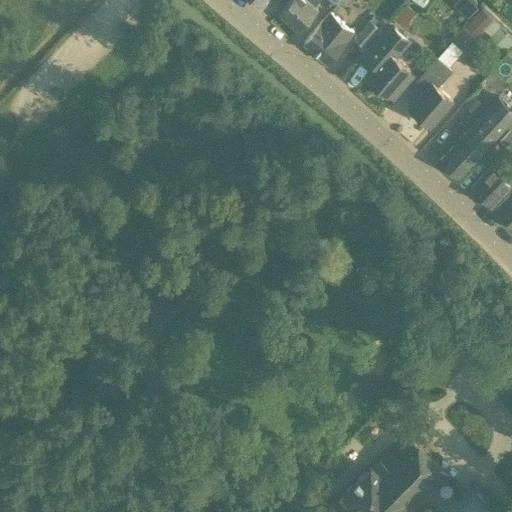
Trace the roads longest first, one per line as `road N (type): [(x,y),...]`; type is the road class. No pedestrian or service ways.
road 1 (unclassified): [(511,257),(218,0)]
road 2 (unclassified): [(13,122),(121,0)]
